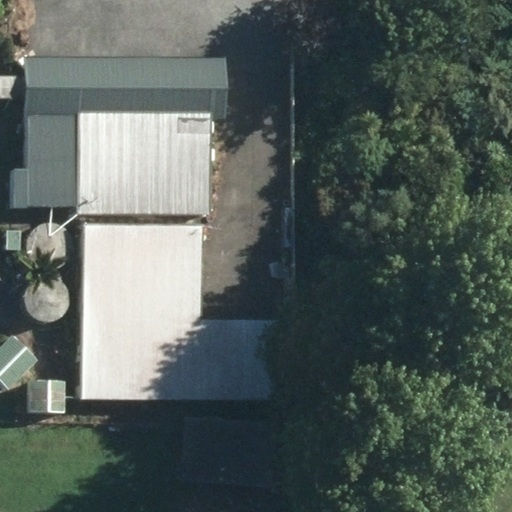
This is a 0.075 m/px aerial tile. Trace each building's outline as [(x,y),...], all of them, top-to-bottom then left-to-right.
[(0,214),(194,219),(196,124),(204,124),(205,67),(9,62),(7,175),(0,174),(0,214)] [(64,405),(263,408),(264,327),(183,325),(184,235),(67,233),(64,405)] [(3,342),(0,345),(0,387),(25,363),(3,342)] [(11,418),(52,418),(52,386),(11,386),(11,418)] [(167,479),(263,479),(263,428),(167,428),(167,479)]
